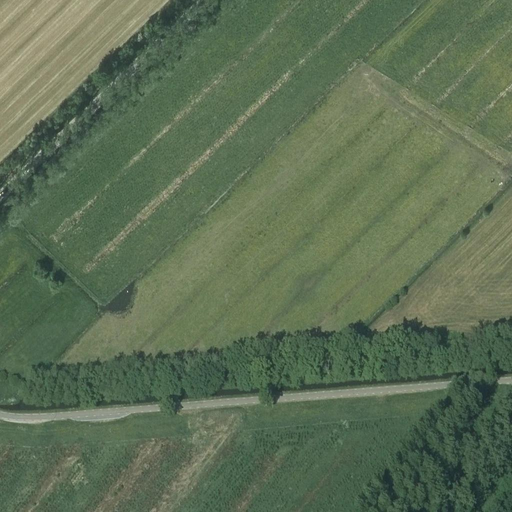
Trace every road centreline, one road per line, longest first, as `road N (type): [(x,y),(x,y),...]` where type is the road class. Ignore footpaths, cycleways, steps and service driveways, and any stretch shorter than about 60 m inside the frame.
road 1 (unclassified): [(511,380),(0,414)]
road 2 (unclassified): [(0,196),(203,0)]
road 3 (track): [(511,406),(433,511)]
